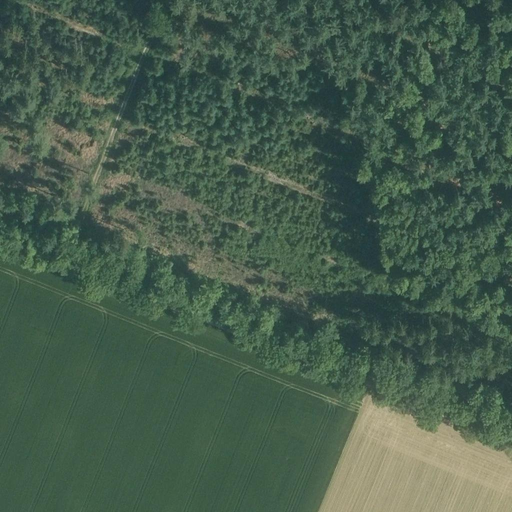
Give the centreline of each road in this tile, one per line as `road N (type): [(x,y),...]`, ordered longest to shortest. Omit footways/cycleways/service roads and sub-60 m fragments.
road 1 (track): [(57,264),(511,440)]
road 2 (track): [(57,264),(176,0)]
